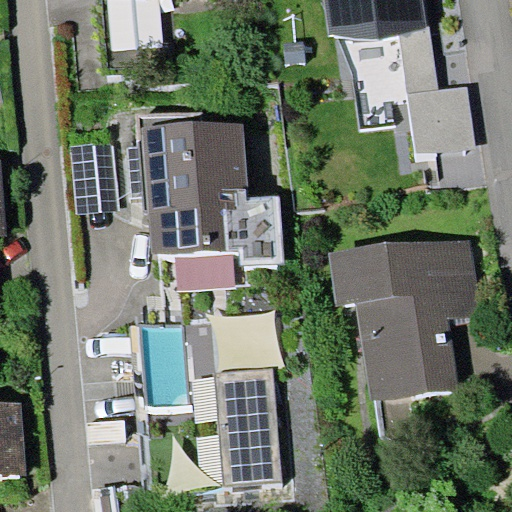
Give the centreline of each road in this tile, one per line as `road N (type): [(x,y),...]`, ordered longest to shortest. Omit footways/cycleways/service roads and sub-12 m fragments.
road 1 (residential): [(19,0),(68,511)]
road 2 (residential): [(511,165),(484,0)]
